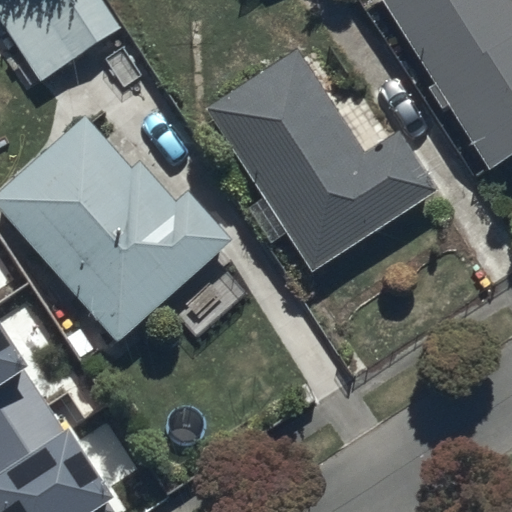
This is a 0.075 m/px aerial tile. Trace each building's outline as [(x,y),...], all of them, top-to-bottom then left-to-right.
[(0,0),(0,20),(37,79),(116,29),(97,0),(0,0)] [(375,0),(483,172),(511,153),(511,15),(502,0),(375,0)] [(357,151),(291,51),(202,108),(305,267),(429,187),(391,130),(357,151)] [(122,168),(78,119),(0,188),(0,209),(113,336),(224,238),(181,190),(168,201),(132,159),(122,168)] [(0,488),(0,511),(100,511),(109,507),(0,340),(0,486),(1,488),(0,488)]
